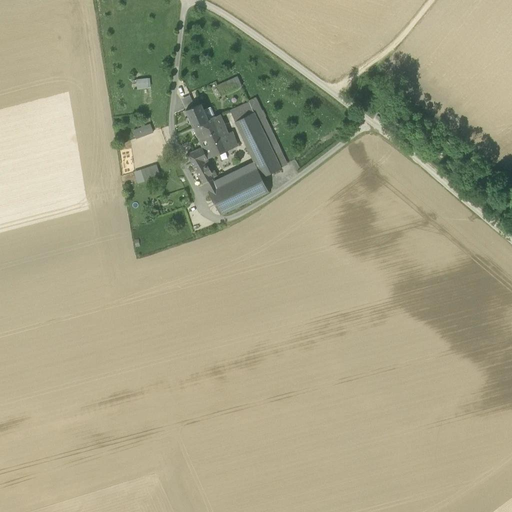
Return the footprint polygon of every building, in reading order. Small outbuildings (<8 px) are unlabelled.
[(217,86),(222,95),(242,86),(237,77),(217,86)] [(132,81),(132,90),(154,88),(153,78),(132,81)] [(181,98),(186,110),(199,105),(193,93),(181,98)] [(230,111),(235,122),(254,112),(249,102),(230,111)] [(186,110),(194,128),(209,121),(208,120),(201,104),(199,105),(186,110)] [(260,110),(254,112),(281,168),(287,166),(260,110)] [(235,122),(257,168),(258,168),(262,178),(281,169),(281,168),(254,112),(235,122)] [(221,115),(208,120),(209,121),(194,128),(202,148),(207,158),(237,145),(232,132),(228,133),(226,127),(221,115)] [(133,131),(136,139),(153,132),(150,125),(133,131)] [(187,155),(204,184),(214,178),(204,161),(208,159),(207,158),(202,148),(187,155)] [(141,170),(144,180),(160,175),(156,165),(141,170)] [(269,192),(262,178),(258,168),(257,168),(208,192),(221,215),(269,192)]
